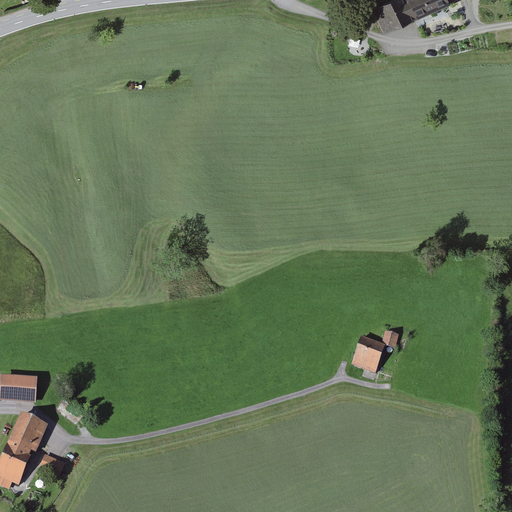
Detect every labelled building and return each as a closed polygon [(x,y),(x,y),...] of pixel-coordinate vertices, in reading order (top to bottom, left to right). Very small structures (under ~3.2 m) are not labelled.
[(414,21),(452,4),(453,6),(465,1),(465,0),(396,0),(374,10),(384,31),(412,18),(414,21)] [(401,338),(390,334),(386,345),(398,349),(401,338)] [(388,351),(364,341),(355,364),(379,373),(388,351)] [(41,383),(4,382),(3,401),(40,402),(41,383)] [(15,481),(23,485),(49,431),(24,419),(0,466),(0,473),(4,476),(2,481),(13,487),(15,481)] [(61,477),(67,463),(46,454),(40,468),(61,477)]
